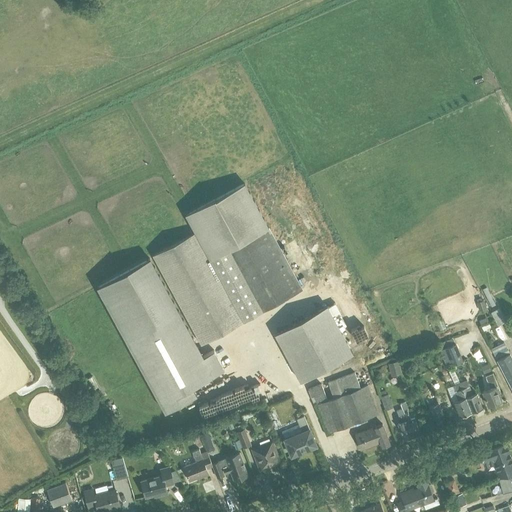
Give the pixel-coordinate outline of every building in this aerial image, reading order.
[(155,255),(202,342),(302,288),(245,183),(186,215),(196,233),(155,255)] [(150,259),(149,259),(122,274),(101,286),(99,286),(99,287),(130,344),(166,410),(196,394),(194,389),(192,386),(192,385),(224,369),(219,360),(214,350),(204,355),(202,356),(188,330),(171,299),(154,267),(153,265),(150,259)] [(492,306),(498,302),(488,285),(482,288),(492,306)] [(478,303),(480,311),(487,308),(484,301),(478,303)] [(338,302),(332,304),(336,312),(341,310),(338,302)] [(353,352),(329,305),(276,333),(301,380),(353,352)] [(493,310),(499,325),(509,320),(503,306),(493,310)] [(486,333),(494,329),(490,321),(483,325),(486,333)] [(454,337),(438,343),(447,367),(463,360),(454,337)] [(511,358),(509,353),(504,342),(491,349),(511,387),(511,358)] [(402,372),(399,360),(389,362),(392,374),(402,372)] [(482,364),(485,372),(490,370),(487,362),(482,364)] [(453,368),(449,370),(456,385),(460,383),(453,368)] [(333,398),(328,400),(322,385),(309,390),(314,405),(317,404),(328,433),(378,413),(368,385),(361,387),(355,372),(328,382),(333,398)] [(488,405),(501,400),(498,393),(500,392),(493,373),(485,376),(490,388),(482,391),(488,405)] [(93,376),(88,379),(93,389),(98,386),(93,376)] [(460,383),(471,412),(483,407),(477,393),(473,394),(467,380),(460,383)] [(471,412),(460,383),(456,385),(448,388),(453,402),(454,402),(453,403),(455,408),(456,408),(460,416),(471,412)] [(98,386),(93,389),(97,397),(102,394),(98,386)] [(381,396),(386,409),(392,407),(387,394),(381,396)] [(414,417),(411,419),(408,412),(409,412),(405,402),(400,404),(402,409),(397,411),(399,417),(400,416),(402,422),(398,424),(404,438),(412,435),(411,431),(419,428),(414,417)] [(435,418),(444,414),(438,403),(429,407),(435,418)] [(299,423),(281,431),(285,439),(292,457),(304,452),(304,450),(317,445),(304,415),(297,419),(299,423)] [(271,421),(263,424),(266,432),(274,428),(271,421)] [(382,446),(390,443),(382,424),(355,435),(361,449),(381,442),(382,446)] [(237,430),(238,435),(240,438),(243,446),(243,448),(251,445),(246,432),(244,427),(241,429),(237,430)] [(207,428),(200,431),(207,451),(215,448),(207,428)] [(240,438),(233,440),(237,448),(243,446),(240,438)] [(266,468),(280,462),(272,441),(251,449),(259,469),(265,466),(266,468)] [(495,471),(497,478),(511,472),(511,460),(508,451),(511,450),(508,443),(506,443),(505,443),(488,449),(489,450),(479,453),(484,466),(494,463),(496,470),(495,471)] [(197,462),(184,467),(189,481),(201,476),(202,477),(209,475),(206,469),(213,466),(212,464),(208,452),(201,454),(199,449),(192,451),(197,462)] [(219,461),(212,464),(213,466),(217,477),(224,475),(221,468),(223,467),(225,473),(231,471),(234,480),(248,475),(242,460),(240,454),(231,457),(219,462),(219,461)] [(128,476),(123,457),(112,460),(117,479),(128,476)] [(452,469),(451,460),(442,460),(442,470),(452,469)] [(162,475),(141,481),(146,497),(159,493),(159,495),(168,493),(166,485),(174,483),(169,466),(161,469),(162,475)] [(511,474),(499,479),(503,493),(511,491),(511,474)] [(452,496),(460,492),(455,478),(446,482),(452,496)] [(400,511),(396,511),(408,511),(407,509),(423,503),(425,509),(439,504),(437,498),(433,499),(430,492),(432,492),(434,490),(431,484),(429,483),(427,484),(426,481),(417,484),(419,488),(409,492),(409,491),(401,494),(404,501),(398,504),(400,511)] [(72,499),(65,482),(47,489),(53,506),(72,499)] [(485,487),(478,490),(482,502),(489,500),(485,487)] [(84,491),(89,508),(97,506),(98,511),(105,511),(108,511),(107,509),(120,506),(115,490),(94,495),(93,489),(84,491)] [(462,493),(455,496),(459,506),(466,503),(462,493)] [(32,497),(31,511),(39,511),(40,497),(32,497)] [(29,511),(30,499),(18,498),(17,511),(29,511)]
